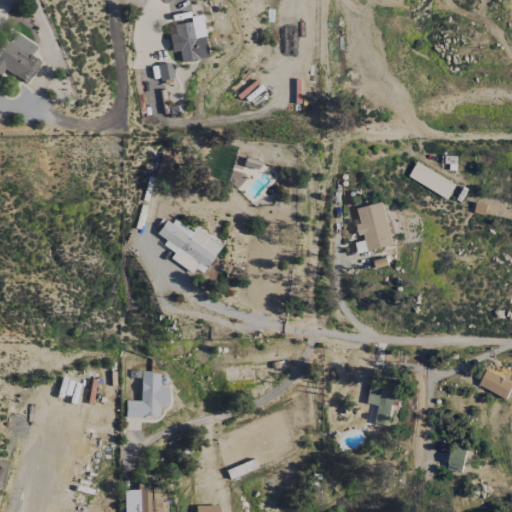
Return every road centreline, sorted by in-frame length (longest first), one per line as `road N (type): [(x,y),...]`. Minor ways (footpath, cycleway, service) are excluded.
road 1 (residential): [(312,332),(511,329)]
road 2 (residential): [(334,0),(334,138)]
